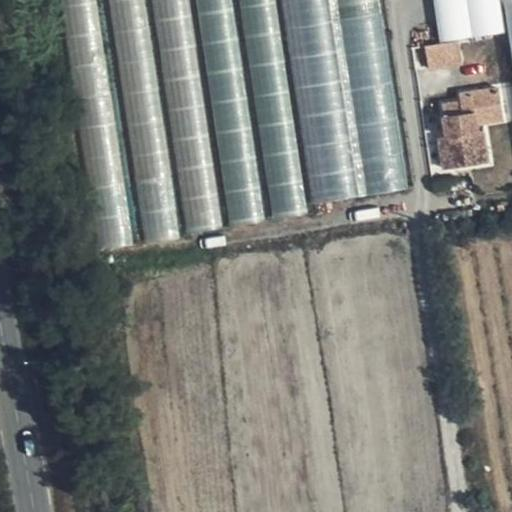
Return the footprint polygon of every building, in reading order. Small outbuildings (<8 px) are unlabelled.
[(68,0),(102,244),(273,221),(271,208),(408,190),(382,0),(68,0)] [(438,32),(458,29),(456,14),(436,17),(438,32)] [(460,40),(427,45),(431,69),(464,64),(460,40)] [(465,93),(466,101),(462,102),(444,104),(446,115),(450,137),(455,168),(480,164),(477,148),(487,146),(485,131),(480,131),(479,122),(506,118),(501,88),(465,93)] [(455,168),(450,137),(442,139),(447,169),(455,168)] [(490,162),(487,146),(477,148),(480,164),(490,162)]
